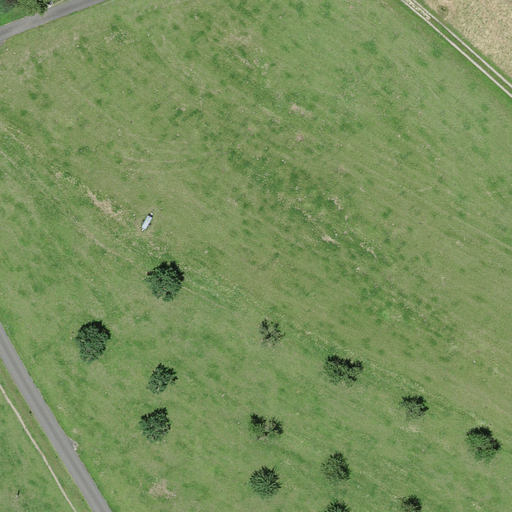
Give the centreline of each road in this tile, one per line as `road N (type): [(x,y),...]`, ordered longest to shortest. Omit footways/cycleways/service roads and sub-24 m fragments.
road 1 (track): [(0,42),(113,0),(395,0),(511,103)]
road 2 (unclassified): [(101,511),(0,336)]
